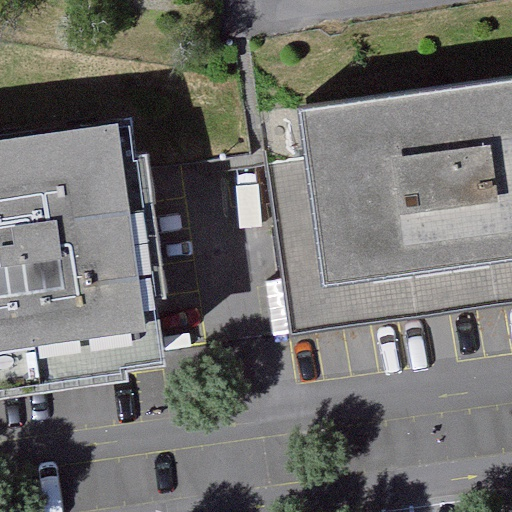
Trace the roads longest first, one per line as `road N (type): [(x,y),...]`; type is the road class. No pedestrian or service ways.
road 1 (residential): [(511,387),(0,456)]
road 2 (residential): [(210,511),(511,470)]
